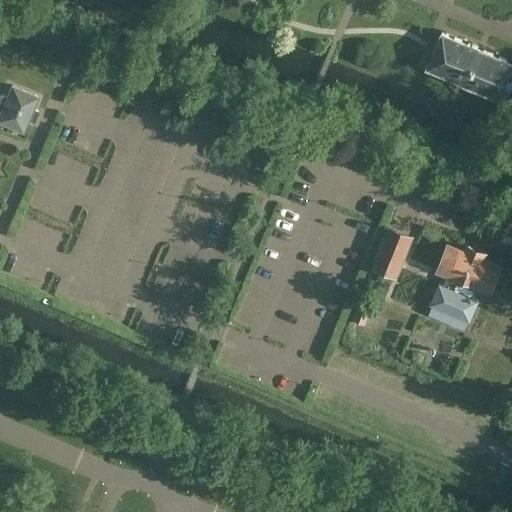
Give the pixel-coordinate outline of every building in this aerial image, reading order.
[(511,59),(442,30),(427,66),(505,99),(511,82),(511,59)] [(0,106),(1,107),(0,110),(0,121),(22,130),(27,119),(33,121),(38,111),(32,108),(38,94),(12,82),(7,95),(2,92),(0,96),(0,106)] [(93,181),(106,154),(72,138),(59,165),(93,181)] [(381,237),(371,264),(395,273),(405,247),(381,237)] [(439,285),(431,304),(469,320),(477,301),(472,298),(477,287),(491,292),(502,264),(485,257),(488,252),(466,243),(464,248),(448,242),(436,270),(448,275),(443,287),(439,285)] [(362,272),(368,261),(347,250),(342,261),(362,272)] [(358,306),(353,318),(365,323),(370,310),(358,305),(358,306)]
